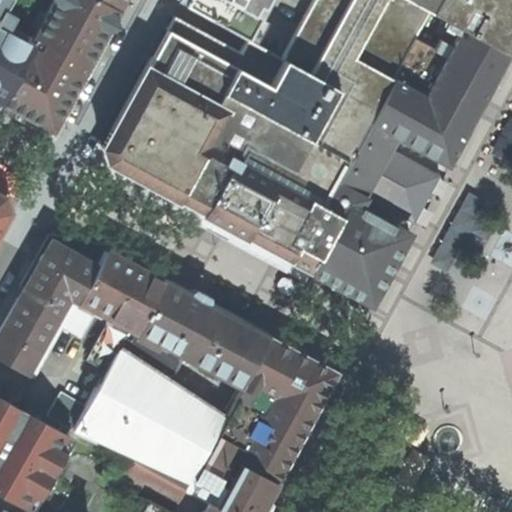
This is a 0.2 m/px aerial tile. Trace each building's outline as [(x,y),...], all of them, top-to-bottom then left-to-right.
[(0,0),(0,99),(28,48),(30,44),(29,44),(0,28),(0,21),(4,24),(10,14),(1,9),(6,0),(0,0)] [(30,44),(28,48),(80,77),(118,9),(101,0),(53,0),(29,44),(30,44)] [(101,0),(118,9),(122,0),(101,0)] [(173,15),(102,147),(104,158),(309,270),(341,214),(322,205),(368,119),(391,77),(427,12),(433,0),(311,0),(280,57),(246,38),(239,52),(173,15)] [(246,0),(253,0),(257,2),(257,0),(183,0),(182,3),(240,34),(245,25),(254,8),(245,3),(246,0)] [(511,42),(511,0),(433,0),(427,12),(459,30),(460,28),(506,53),(511,42)] [(391,77),(368,119),(396,134),(395,137),(445,164),(506,53),(460,28),(459,30),(446,54),(434,47),(411,88),(391,77)] [(80,77),(28,48),(0,99),(0,101),(51,130),(80,77)] [(390,145),(395,137),(396,134),(368,119),(322,205),(341,214),(309,270),(309,271),(370,304),(409,232),(359,206),(362,201),(363,202),(365,197),(362,196),(390,145)] [(390,145),(362,196),(365,197),(414,224),(441,173),(390,145)] [(473,271),(494,227),(459,211),(438,254),(473,271)] [(103,250),(51,238),(0,330),(0,358),(33,377),(62,326),(103,250)] [(137,332),(164,282),(104,250),(103,250),(62,326),(80,335),(94,309),(117,321),(127,327),(137,332)] [(127,327),(117,346),(165,376),(168,372),(171,371),(172,369),(175,367),(176,364),(177,359),(177,356),(189,363),(191,358),(239,384),(265,336),(164,282),(137,332),(127,327)] [(117,346),(127,327),(117,321),(110,334),(102,329),(87,357),(105,367),(117,346)] [(239,463),(273,481),(332,372),(265,336),(239,384),(228,404),(206,445),(220,453),(223,454),(249,406),(265,415),(239,463)] [(209,393),(205,400),(165,376),(117,346),(105,367),(85,404),(78,417),(72,427),(169,474),(167,478),(183,487),(190,474),(206,445),(228,404),(209,393)] [(406,403),(423,411),(437,384),(420,375),(406,403)] [(53,403),(78,417),(85,404),(59,391),(53,403)] [(23,511),(66,435),(0,399),(0,506),(1,507),(9,511),(23,511)] [(71,429),(72,427),(78,417),(53,403),(46,415),(71,429)] [(457,420),(501,444),(510,427),(466,404),(457,420)] [(365,456),(344,494),(343,494),(337,505),(335,509),(335,511),(371,511),(372,510),(371,509),(393,469),(395,469),(399,459),(400,451),(398,446),(394,441),(388,437),(380,437),(374,440),(371,443),(364,455),(365,456)] [(220,453),(206,445),(190,474),(205,482),(220,453)] [(183,487),(167,478),(130,459),(118,482),(145,497),(171,510),(183,487)] [(201,511),(256,511),(273,481),(239,463),(215,506),(207,502),(201,511)] [(173,511),(171,510),(145,497),(137,511),(173,511)]
